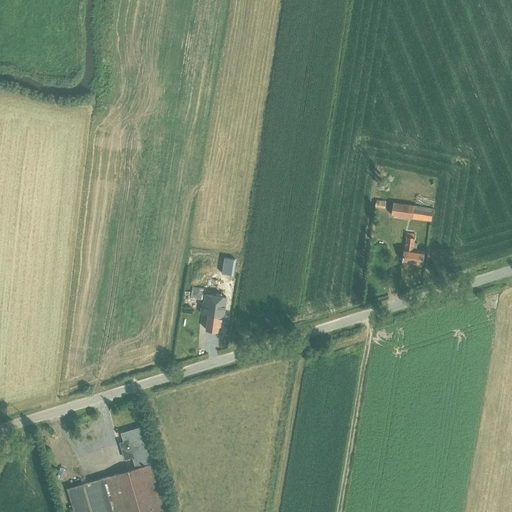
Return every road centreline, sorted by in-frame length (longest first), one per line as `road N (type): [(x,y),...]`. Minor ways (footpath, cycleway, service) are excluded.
road 1 (unclassified): [(511,269),(0,428)]
road 2 (track): [(369,313),(338,511)]
